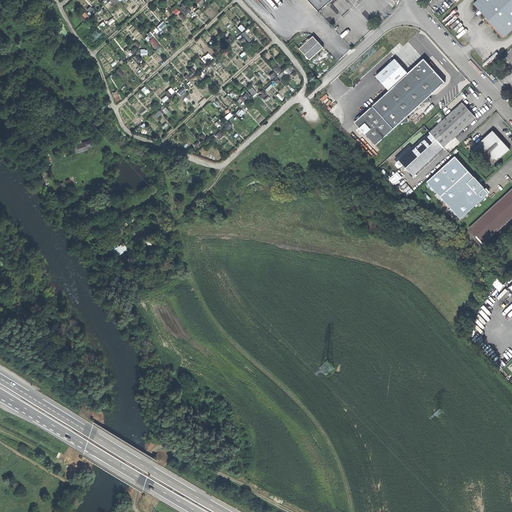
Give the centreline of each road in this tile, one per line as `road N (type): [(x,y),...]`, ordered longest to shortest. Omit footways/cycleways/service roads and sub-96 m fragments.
road 1 (track): [(185,268),(227,340),(320,430),(341,461),(351,511)]
road 2 (trunk): [(222,511),(0,378)]
road 3 (trunk): [(0,393),(198,511)]
road 4 (track): [(157,145),(122,127),(98,66),(56,0)]
road 5 (track): [(297,96),(221,167),(157,145)]
road 6 (track): [(113,108),(235,0)]
road 7 (track): [(157,145),(275,39)]
road 8 (track): [(290,511),(170,446),(154,450)]
road 9 (unclassified): [(412,8),(511,115)]
road 10 (track): [(157,145),(185,268)]
road 11 (track): [(238,0),(303,73),(297,96)]
